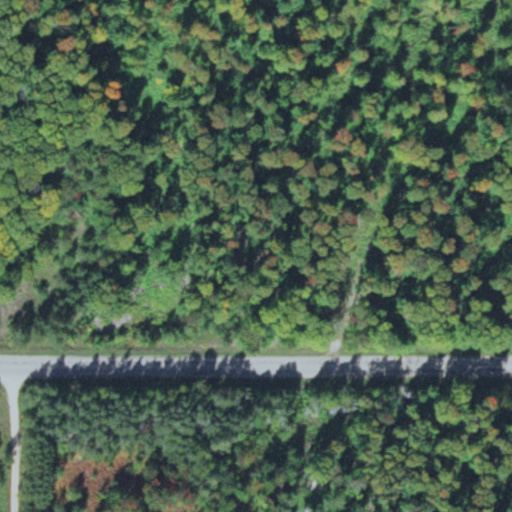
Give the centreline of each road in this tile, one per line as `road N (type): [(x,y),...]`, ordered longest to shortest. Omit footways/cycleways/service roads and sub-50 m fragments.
road 1 (residential): [(0,362),(511,362)]
road 2 (track): [(16,511),(12,362)]
